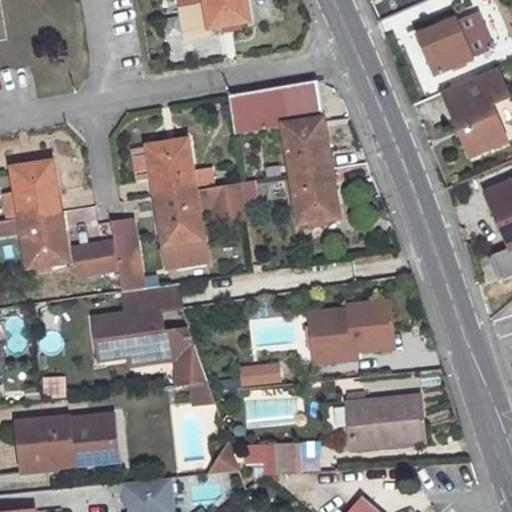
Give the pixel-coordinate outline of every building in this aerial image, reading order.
[(204,0),(205,8),(180,13),(184,36),(210,31),(209,29),(251,22),(246,0),(204,0)] [(477,13),(420,38),(436,74),(493,49),(477,13)] [(445,93),(471,157),(507,142),(492,105),(509,98),(498,70),(445,93)] [(330,170),(327,151),(329,150),(319,82),(229,98),(234,134),(284,127),(292,176),(330,170)] [(148,147),(153,178),(155,178),(158,198),(197,191),(196,189),(213,186),(211,171),(194,174),(188,141),(148,147)] [(19,218),(20,220),(58,213),(55,195),(57,195),(52,164),(12,171),(15,194),(19,218)] [(330,170),(292,176),(301,226),(341,220),(335,187),(333,187),(330,170)] [(253,182),(241,184),(243,202),(256,200),(253,182)] [(511,183),(487,194),(510,250),(493,257),(503,279),(511,275),(511,183)] [(208,264),(200,211),(214,209),(216,224),(246,219),(243,202),(241,184),(197,191),(158,198),(160,215),(167,269),(208,264)] [(15,194),(5,195),(9,219),(19,218),(15,194)] [(69,240),(98,236),(95,207),(65,211),(69,240)] [(58,213),(20,220),(0,222),(0,237),(22,233),(28,270),(68,263),(63,232),(61,232),(58,213)] [(144,290),(139,255),(137,256),(131,219),(111,222),(123,293),(144,290)] [(180,308),(176,285),(157,288),(161,311),(180,308)] [(161,332),(158,311),(161,311),(157,288),(144,290),(123,293),(121,293),(124,315),(92,320),(98,362),(160,353),(163,362),(178,360),(176,387),(193,385),(208,384),(189,328),(161,332)] [(352,308),(350,308),(354,355),(393,350),(389,303),(368,306),(367,297),(351,299),(352,308)] [(221,326),(200,328),(202,358),(223,356),(221,326)] [(278,365),(241,370),(242,385),(279,381),(278,365)] [(43,379),(43,392),(63,393),(64,379),(43,379)] [(208,384),(193,385),(195,405),(215,403),(208,384)] [(245,425),(295,422),(293,396),(243,400),(245,425)] [(351,405),(348,405),(352,442),(384,439),(385,448),(425,445),(419,398),(365,403),(364,396),(350,397),(351,405)] [(115,417),(91,419),(118,441),(115,417)] [(70,419),(19,424),(24,473),(60,470),(59,458),(83,456),(94,465),(99,465),(118,441),(91,419),(85,426),(81,422),(71,424),(70,419)] [(384,439),(352,442),(353,451),(385,448),(384,439)] [(120,462),(118,441),(99,465),(120,462)] [(263,446),(265,471),(265,475),(303,473),(301,444),(263,446)] [(123,511),(172,511),(169,479),(121,483),(123,511)] [(380,511),(364,498),(352,511),(380,511)]
